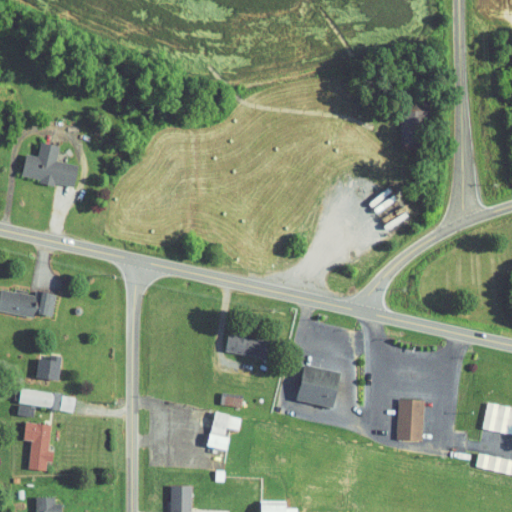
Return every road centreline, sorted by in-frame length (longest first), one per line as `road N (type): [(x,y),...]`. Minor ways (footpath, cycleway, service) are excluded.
road 1 (residential): [(133,511),(140,265)]
road 2 (residential): [(467,223),(461,0)]
road 3 (primary): [(140,265),(356,313)]
road 4 (residential): [(356,313),(388,267),(434,235),(511,209)]
road 5 (primary): [(356,313),(511,347)]
road 6 (primary): [(0,231),(140,265)]
